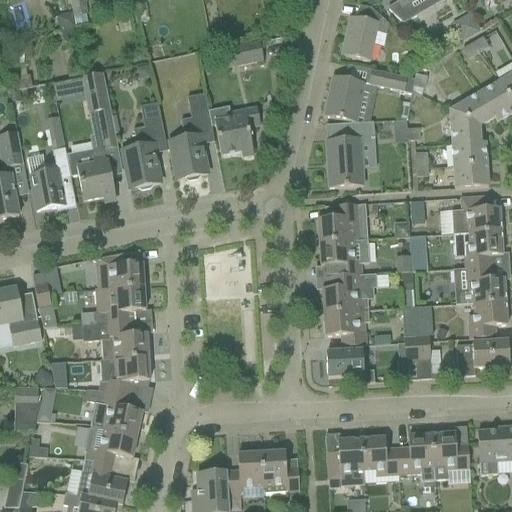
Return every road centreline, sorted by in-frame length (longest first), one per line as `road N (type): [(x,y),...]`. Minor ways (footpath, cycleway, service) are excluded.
road 1 (track): [(280,206),(511,196)]
road 2 (residential): [(296,405),(511,395)]
road 3 (residential): [(280,206),(324,0)]
road 4 (residential): [(296,405),(280,206)]
road 5 (residential): [(176,413),(168,227)]
road 6 (residential): [(0,260),(168,227)]
road 7 (residential): [(176,413),(296,405)]
